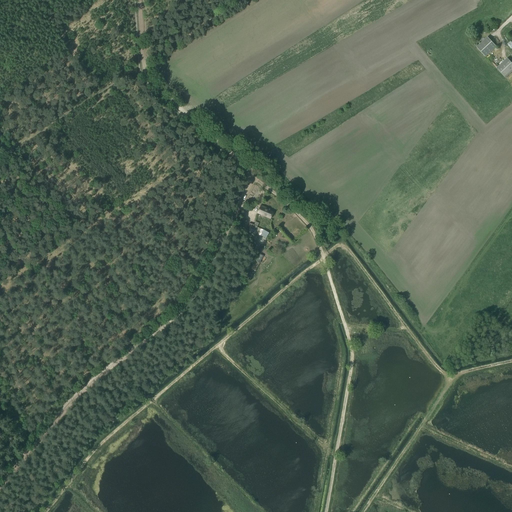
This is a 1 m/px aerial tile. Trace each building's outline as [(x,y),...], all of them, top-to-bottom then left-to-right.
[(496,47),(488,37),(477,47),(485,57),(496,47)] [(511,71),(511,63),(507,58),(496,68),(505,78),(511,71)] [(260,206),(257,213),(270,219),(273,212),(269,211),(269,210),(260,206)] [(255,233),(260,236),(263,230),(257,228),(259,223),(255,222),(254,225),(249,223),(248,227),(249,228),(248,231),(255,233)] [(251,268),(255,270),(259,263),(255,261),(251,268)]
